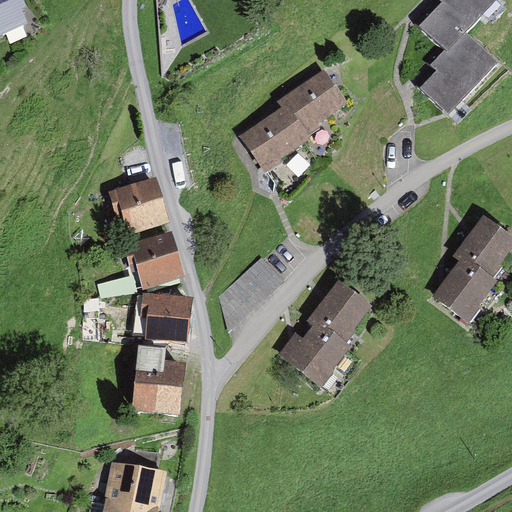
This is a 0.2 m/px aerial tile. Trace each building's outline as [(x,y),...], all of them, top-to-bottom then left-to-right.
[(38,0),(0,0),(0,45),(1,47),(49,31),(38,0)] [(447,52),(466,32),(496,0),(440,0),(442,2),(419,26),(445,50),(447,52)] [(499,63),(466,32),(447,52),(445,50),(430,65),(436,71),(420,88),(448,115),(499,63)] [(296,117),(309,136),(321,128),(318,124),(348,103),(325,69),(277,102),(281,108),(290,121),(296,117)] [(311,139),(309,136),(296,117),(290,121),(281,108),(239,136),(266,174),(283,162),(281,159),(311,139)] [(156,180),(114,193),(125,231),(167,219),(156,180)] [(511,256),(511,239),(492,223),(460,261),(473,271),(449,300),(476,321),(505,286),(494,278),(511,256)] [(174,238),(135,249),(145,287),(184,275),(174,238)] [(238,286),(221,292),(224,301),(244,294),(247,303),(281,292),(272,265),(235,278),(238,286)] [(379,315),(346,288),(314,327),(323,334),(300,362),(337,392),(367,356),(354,345),(379,315)] [(190,298),(153,294),(149,334),(186,338),(190,298)] [(182,366),(141,361),(135,406),(176,411),(182,366)] [(112,462),(104,501),(159,511),(167,472),(112,462)] [(104,501),(101,511),(158,511),(159,511),(104,501)]
